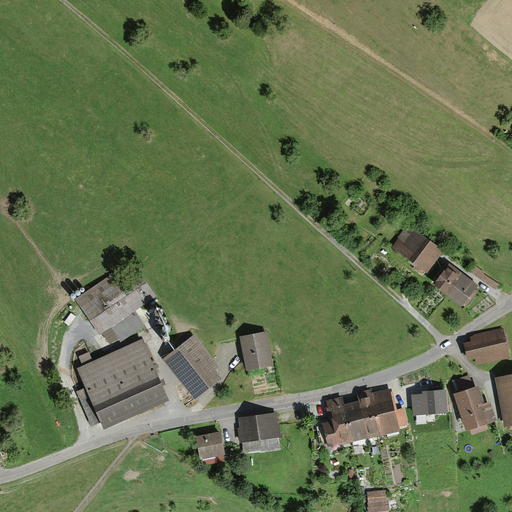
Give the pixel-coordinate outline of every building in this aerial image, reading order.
[(442,253),(410,229),(394,249),(426,274),(442,253)] [(482,269),(474,264),(470,271),(497,289),(500,284),(481,271),(482,269)] [(440,282),(436,287),(464,306),(478,287),(472,283),(450,267),(440,282)] [(119,273),(78,302),(102,336),(112,330),(121,342),(144,326),(134,312),(156,296),(138,271),(125,280),(119,273)] [(479,344),(465,347),(469,363),(475,361),(476,367),(510,359),(504,332),(477,338),(479,344)] [(266,333),(240,339),(247,372),(273,367),(266,333)] [(193,339),(163,363),(195,401),(221,380),(215,373),(219,369),(193,339)] [(84,368),(78,370),(86,387),(76,391),(91,425),(100,421),(104,429),(168,402),(143,342),(94,363),(89,352),(79,357),(84,368)] [(456,381),(460,395),(475,391),(470,376),(456,381)] [(511,378),(498,381),(506,429),(511,427),(511,378)] [(329,423),(323,424),(328,448),(401,433),(399,428),(407,424),(404,409),(395,411),(391,389),(326,402),(329,423)] [(460,395),(455,397),(467,434),(497,424),(491,403),(485,405),(480,389),(475,391),(460,395)] [(421,397),(412,398),(413,417),(447,415),(446,392),(421,393),(421,397)] [(277,415),(238,421),(243,455),(280,449),(278,439),(281,439),(277,415)] [(221,433),(196,438),(201,462),(226,457),(221,433)] [(369,490),(369,511),(390,510),(389,489),(369,490)]
